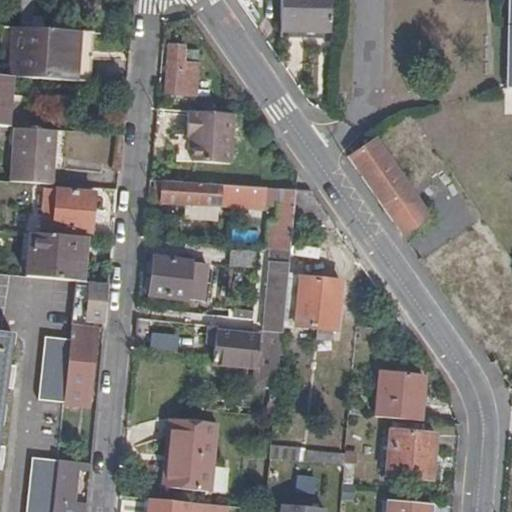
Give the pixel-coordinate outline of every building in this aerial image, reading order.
[(26,0),(27,22),(29,22),(40,23),(40,0),(26,0)] [(284,0),(284,20),(336,21),(336,0),(284,0)] [(27,22),(15,22),(12,70),(20,71),(25,71),(29,22),(27,22)] [(40,23),(29,22),(25,71),(85,74),(87,51),(81,50),(83,25),(40,23)] [(102,27),(83,25),(81,50),(87,51),(85,74),(97,75),(102,27)] [(202,92),(205,39),(174,36),(170,89),(202,92)] [(20,71),(12,70),(0,69),(0,122),(16,123),(20,71)] [(208,107),(201,106),(200,129),(206,130),(205,157),(244,160),(248,110),(208,107)] [(70,164),(73,127),(21,124),(15,178),(60,181),(62,164),(70,164)] [(355,151),(408,230),(436,210),(382,133),(355,151)] [(227,180),(165,175),(164,196),(170,197),(170,201),(225,205),(227,180)] [(295,248),(297,209),(299,184),(281,183),(278,215),(270,214),(267,245),(269,246),(275,246),(279,247),(295,248)] [(59,216),(60,187),(51,186),(49,216),(59,216)] [(97,189),(60,187),(59,216),(58,226),(94,228),(97,189)] [(34,222),(47,222),(47,194),(34,194),(34,222)] [(58,226),(59,216),(49,216),(49,225),(58,226)] [(89,279),(94,234),(88,233),(65,231),(42,230),(36,273),(82,278),(89,279)] [(255,262),(256,245),(233,243),(232,261),(255,262)] [(279,247),(273,330),(289,332),(289,323),(293,274),(295,248),(279,247)] [(199,278),(201,252),(163,249),(159,289),(206,294),(208,279),(199,278)] [(293,274),(289,323),(325,326),(341,327),(347,328),(351,277),(293,274)] [(117,283),(117,281),(97,279),(93,319),(113,321),(117,283)] [(250,318),(251,308),(245,308),(244,306),(221,304),(220,306),(216,306),(216,315),(224,315),(250,318)] [(259,328),(260,309),(251,308),(250,318),(224,315),(223,325),(251,327),(259,328)] [(97,383),(102,324),(78,321),(77,334),(76,339),(71,402),(89,404),(91,383),(97,383)] [(286,373),(289,332),(273,330),(259,328),(251,327),(223,325),(222,324),(219,366),(261,370),(260,384),(285,387),(286,373)] [(341,327),(325,326),(324,342),(340,343),(341,327)] [(0,511),(0,489),(3,468),(9,469),(10,447),(5,446),(13,391),(18,391),(21,365),(17,364),(21,334),(0,331),(0,511)] [(147,350),(175,353),(177,337),(149,334),(147,350)] [(44,399),(71,402),(76,339),(51,337),(44,399)] [(384,415),(429,419),(430,399),(427,398),(429,372),(387,370),(384,415)] [(283,412),(284,393),(277,393),(276,400),(274,401),(274,411),(283,412)] [(199,485),(204,417),(178,415),(174,451),(170,451),(167,482),(199,485)] [(224,419),(204,417),(199,485),(235,489),(237,464),(220,462),(224,419)] [(439,475),(443,431),(400,428),(396,471),(439,475)] [(280,444),(281,432),(269,431),(267,446),(280,447),(280,444)] [(353,462),(353,453),(314,449),(314,447),(280,444),(280,447),(279,457),(313,459),(353,462)] [(367,464),(367,451),(354,450),(353,453),(353,462),(353,463),(363,464),(367,464)] [(59,511),(65,458),(38,457),(31,511),(59,511)] [(95,511),(96,506),(83,504),(85,460),(65,458),(59,511),(95,511)] [(362,483),(363,464),(353,463),(351,482),(362,483)] [(234,511),(236,502),(226,501),(198,499),(197,510),(196,511),(234,511)] [(435,511),(436,503),(390,499),(388,511),(435,511)]
